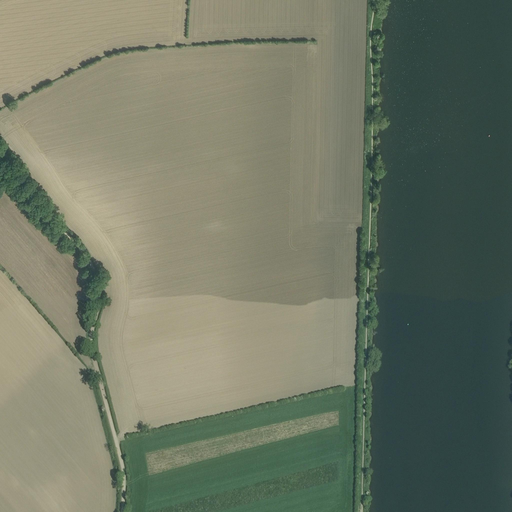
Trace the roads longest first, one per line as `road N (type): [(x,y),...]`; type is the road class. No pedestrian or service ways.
road 1 (track): [(361,511),(374,0)]
road 2 (track): [(122,511),(120,462),(90,347),(95,273),(0,150)]
